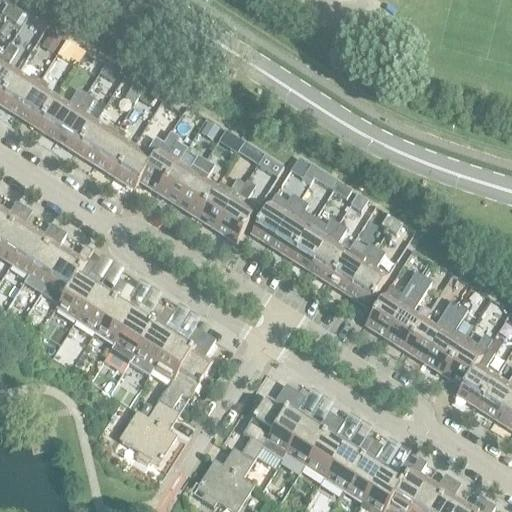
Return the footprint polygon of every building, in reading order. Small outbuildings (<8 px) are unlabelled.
[(0,17),(7,23),(15,27),(12,32),(16,35),(26,19),(6,7),(0,17)] [(29,22),(21,33),(31,39),(38,28),(29,22)] [(49,38),(44,46),(55,52),(59,44),(49,38)] [(66,45),(60,54),(65,58),(71,57),(75,51),(66,45)] [(0,103),(18,75),(7,68),(10,64),(9,64),(14,55),(7,50),(4,55),(0,60),(0,103)] [(105,69),(98,79),(110,87),(117,76),(105,69)] [(29,82),(18,75),(0,103),(0,108),(6,112),(9,108),(20,115),(40,83),(32,78),(29,82)] [(28,126),(36,131),(56,100),(46,93),(48,89),(40,83),(20,115),(31,122),(28,126)] [(133,87),(124,101),(134,107),(143,93),(133,87)] [(58,139),(85,97),(77,92),(68,107),(56,100),(36,131),(45,137),(47,132),(58,139)] [(66,151),(74,156),(95,124),(84,117),(94,102),(85,97),(58,139),(69,146),(66,151)] [(106,131),(95,124),(74,156),(83,161),(86,157),(97,164),(117,132),(109,127),(106,131)] [(105,175),(113,180),(133,149),(123,142),(125,138),(117,132),(97,164),(108,171),(105,175)] [(169,135),(162,146),(140,180),(141,180),(152,187),(149,192),(157,197),(177,165),(166,158),(178,141),(169,135)] [(136,189),(141,180),(140,180),(162,146),(154,141),(144,156),(133,149),(113,180),(122,186),(124,181),(136,189)] [(168,198),(179,205),(205,164),(197,159),(188,172),(177,165),(157,197),(165,202),(168,198)] [(187,216),(195,221),(216,190),(205,183),(213,169),(205,164),(179,205),(190,212),(187,216)] [(309,168),(301,182),(309,187),(318,173),(309,168)] [(207,222),(217,229),(244,188),(236,182),(227,197),(216,190),(195,221),(204,227),(207,222)] [(351,194),(337,186),(332,195),(345,203),(351,194)] [(244,188),(217,229),(228,236),(226,241),(235,247),(255,215),(243,207),(252,193),(244,188)] [(299,203),(272,245),(283,252),(280,256),(289,262),(309,230),(314,221),(303,214),(307,208),(311,202),(303,197),(299,203)] [(270,205),(249,237),(258,243),(261,238),(272,245),(299,203),(291,198),(286,205),(274,198),(270,205)] [(0,246),(23,210),(15,205),(5,221),(0,217),(0,246)] [(0,246),(0,259),(11,266),(30,237),(21,231),(31,216),(23,210),(0,246)] [(380,228),(388,233),(394,222),(387,217),(380,228)] [(346,218),(340,228),(347,232),(353,222),(346,218)] [(309,230),(289,262),(297,267),(300,263),(311,269),(338,227),(330,222),(326,228),(314,221),(309,230)] [(394,222),(388,233),(395,237),(402,227),(394,222)] [(40,242),(30,237),(11,266),(29,277),(57,232),(49,227),(40,242)] [(338,227),(311,269),(322,276),(319,281),(327,286),(347,254),(336,247),(346,232),(344,231),(338,227)] [(29,277),(46,288),(65,258),(56,253),(66,237),(57,232),(29,277)] [(347,254),(327,286),(335,292),(338,287),(349,294),(376,252),(368,246),(365,251),(354,244),(350,250),(347,254)] [(75,265),(65,258),(46,288),(40,297),(57,308),(87,262),(92,254),(84,249),(75,265)] [(376,252),(349,294),(360,301),(357,305),(366,311),(387,279),(375,272),(384,257),(376,252)] [(95,268),(87,262),(57,308),(56,309),(76,322),(95,292),(84,285),(95,268)] [(367,323),(364,329),(373,334),(376,330),(387,337),(423,280),(415,275),(400,298),(389,290),(384,297),(367,323)] [(423,280),(387,337),(398,344),(395,348),(403,354),(423,322),(412,315),(431,286),(423,280)] [(106,299),(95,292),(76,322),(95,334),(125,287),(117,282),(106,299)] [(134,292),(125,287),(95,334),(115,346),(133,317),(122,310),(134,292)] [(0,296),(0,306),(6,311),(12,301),(1,294),(0,296)] [(423,322),(403,354),(411,359),(414,354),(425,361),(458,309),(450,304),(434,329),(423,322)] [(129,366),(164,311),(156,306),(145,324),(133,317),(115,346),(110,354),(129,366)] [(458,309),(425,361),(436,368),(433,373),(441,378),(462,346),(466,340),(455,333),(466,314),(458,309)] [(147,380),(153,371),(172,341),(161,334),(172,317),(164,311),(129,366),(128,367),(147,380)] [(183,348),(172,341),(153,371),(172,383),(203,336),(194,331),(183,348)] [(203,336),(172,383),(157,405),(170,413),(171,413),(180,398),(188,403),(209,371),(201,366),(215,343),(203,336)] [(462,346),(441,378),(450,383),(453,379),(463,386),(479,362),(479,363),(486,352),(491,344),(482,339),(477,347),(466,340),(462,346)] [(463,386),(458,394),(470,401),(467,406),(475,411),(495,379),(484,372),(494,357),(486,352),(479,363),(479,362),(463,386)] [(495,379),(475,411),(484,416),(486,412),(497,419),(511,395),(511,377),(506,386),(495,379)] [(240,457),(240,458),(253,466),(262,452),(267,443),(266,443),(296,395),(285,388),(271,410),(263,405),(242,437),(250,442),(240,457)] [(267,443),(262,452),(280,464),(286,455),(304,425),(294,419),(305,401),(296,395),(266,443),(267,443)] [(511,395),(497,419),(508,426),(505,430),(511,434),(511,395)] [(157,405),(151,415),(147,422),(139,417),(136,415),(118,443),(137,456),(134,461),(146,468),(149,464),(158,469),(176,440),(168,435),(179,418),(171,413),(170,413),(157,405)] [(143,410),(139,417),(147,422),(151,415),(143,410)] [(304,425),(286,455),(305,467),(335,420),(327,415),(316,433),(304,425)] [(335,420),(305,467),(324,480),(343,450),(332,443),(343,425),(335,420)] [(343,450),(324,480),(343,492),(373,445),(366,440),(354,457),(343,450)] [(373,445),(343,492),(363,504),(381,474),(370,467),(382,450),(373,445)] [(214,464),(195,493),(204,498),(200,503),(213,511),(216,506),(225,511),(239,511),(253,489),(242,482),(253,466),(240,458),(240,457),(232,452),(222,469),(214,464)] [(389,507),(386,511),(409,511),(423,491),(414,485),(426,466),(418,461),(412,469),(389,506),(389,507)] [(363,504),(358,511),(359,511),(386,511),(389,507),(389,506),(412,469),(404,464),(393,482),(381,474),(363,504)] [(423,491),(409,511),(433,511),(452,483),(444,478),(432,497),(423,491)] [(452,483),(433,511),(456,511),(448,507),(460,488),(452,483)] [(481,511),(486,505),(478,500),(470,511),(481,511)]
